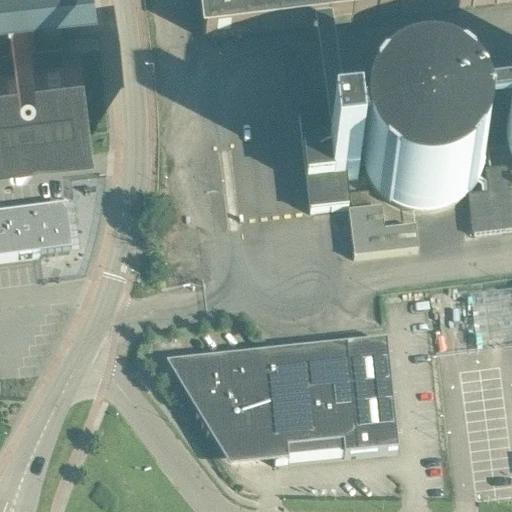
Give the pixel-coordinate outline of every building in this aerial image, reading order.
[(511,0),(197,0),(200,19),(203,39),(223,37),(314,26),(332,24),(511,1),(511,0)] [(67,29),(77,28),(76,17),(65,19),(67,29)] [(80,56),(14,64),(0,66),(0,147),(89,136),(80,56)] [(511,108),(510,113),(509,117),(508,119),(508,121),(507,125),(506,129),(506,131),(506,136),(482,139),(481,135),(480,131),(479,127),(477,124),(475,120),(473,117),(470,114),(469,113),(466,110),(463,107),(460,105),(457,102),(452,99),(449,97),(445,96),(441,95),(436,93),(430,92),(424,92),(420,92),(416,92),(412,93),(406,94),(401,96),(397,97),(394,99),(390,101),(387,103),(382,107),(379,110),(377,112),(374,116),(371,120),(369,124),(367,127),(366,129),(365,131),(364,135),(363,140),(362,144),(361,148),(361,152),(361,154),(354,155),(355,169),(363,168),(364,172),(365,175),(366,177),(368,181),(370,184),(371,186),(373,189),(375,192),(377,194),(379,197),(384,201),(389,204),(394,207),(397,209),(403,211),(408,213),(414,214),(420,214),(426,214),(432,214),(438,213),(443,211),(449,209),(454,206),(459,203),(463,199),(466,196),(468,195),(471,191),(473,189),(475,186),(478,181),(479,179),(480,175),(481,173),(482,170),(483,166),(483,164),(484,162),(484,158),(484,156),(484,153),(508,150),(508,152),(510,156),(511,160),(511,161),(511,108)] [(326,134),(324,116),(298,119),(310,216),(347,212),(344,182),(357,181),(355,169),(354,155),(353,149),(340,150),(338,132),(326,134)] [(343,145),(357,143),(356,133),(341,136),(343,145)] [(511,171),(485,175),(488,197),(468,200),(473,238),(474,238),(474,237),(511,232),(511,171)] [(241,215),(258,213),(253,177),(237,179),(241,215)] [(348,213),(369,211),(368,195),(349,197),(350,199),(347,199),(348,213)] [(0,264),(68,255),(63,213),(65,212),(65,211),(0,219),(0,264)] [(383,234),(380,212),(347,215),(353,262),(417,254),(414,230),(383,234)] [(511,297),(487,298),(488,336),(511,334),(511,310),(511,307),(511,297)] [(397,456),(386,346),(262,359),(263,364),(174,374),(207,429),(214,428),(234,461),(272,457),(273,469),(397,456)]
